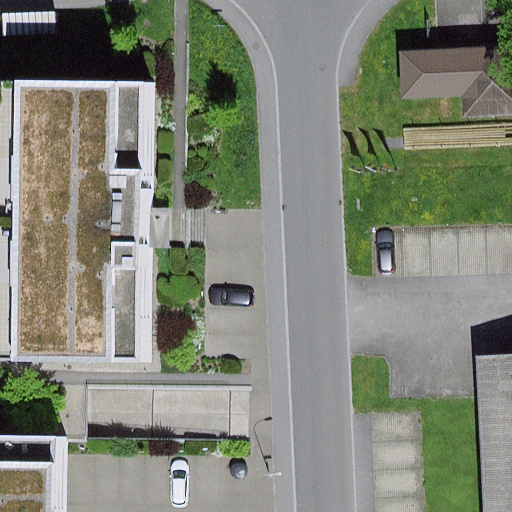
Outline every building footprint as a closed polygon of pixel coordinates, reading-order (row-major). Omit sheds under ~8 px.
[(60,14),(7,16),(8,36),(60,35),(60,14)] [(511,113),(511,15),(463,17),(464,47),(393,49),(394,102),(460,99),(460,115),(511,113)] [(163,84),(13,84),(14,359),(163,359),(163,233),(163,84)] [(511,511),(511,355),(474,356),(478,511),(511,511)] [(0,511),(78,511),(79,440),(0,439),(0,511)]
